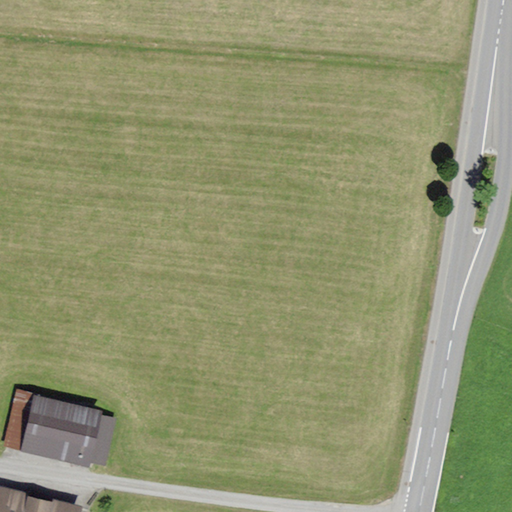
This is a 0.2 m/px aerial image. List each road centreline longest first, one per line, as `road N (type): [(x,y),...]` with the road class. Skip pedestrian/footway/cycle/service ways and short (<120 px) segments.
road 1 (secondary): [(447,354),(502,201),(498,27)]
road 2 (secondary): [(498,27),(447,354)]
road 3 (residential): [(0,471),(325,511)]
road 4 (secondary): [(447,354),(416,511)]
